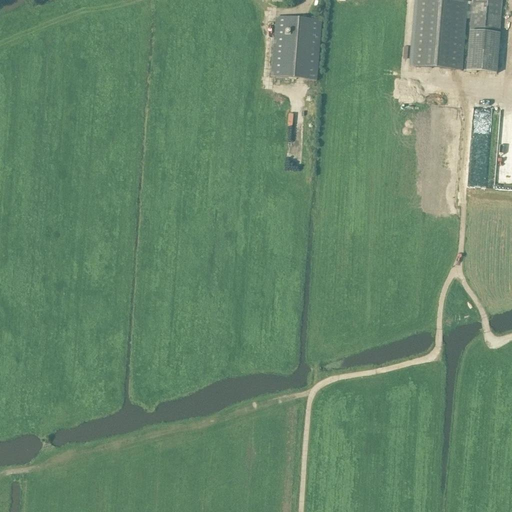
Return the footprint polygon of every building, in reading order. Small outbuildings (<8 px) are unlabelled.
[(415,0),(410,67),(460,71),(465,12),(470,13),(471,5),(465,5),(465,0),(415,0)] [(501,0),(471,0),(471,5),(470,13),(469,28),(499,31),(501,0)] [(316,81),(321,21),(276,18),(271,77),(316,81)] [(496,74),(499,34),(469,31),(466,72),(496,74)] [(395,115),(381,207),(432,214),(441,120),(395,115)]
